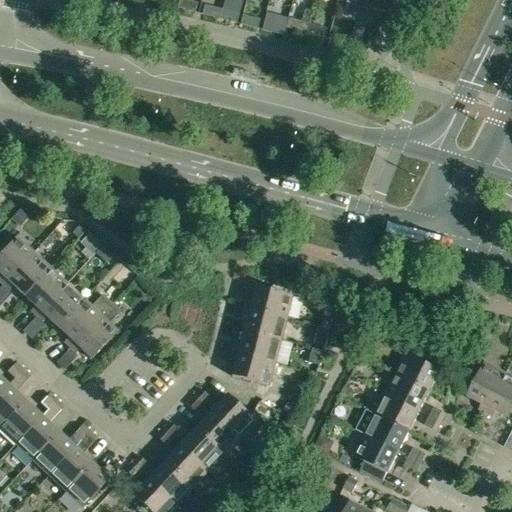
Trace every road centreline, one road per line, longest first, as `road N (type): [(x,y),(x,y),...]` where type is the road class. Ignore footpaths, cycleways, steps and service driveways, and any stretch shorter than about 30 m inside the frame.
road 1 (secondary): [(438,156),(0,54)]
road 2 (secondary): [(0,120),(430,236)]
road 3 (residential): [(81,405),(124,446),(199,365),(167,338),(142,343)]
road 4 (secondary): [(511,2),(438,156)]
